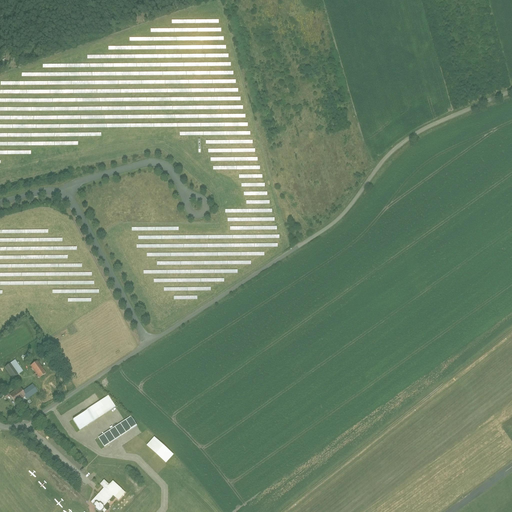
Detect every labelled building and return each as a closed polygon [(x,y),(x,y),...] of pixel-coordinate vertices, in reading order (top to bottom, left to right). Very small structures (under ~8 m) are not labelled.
[(25,371),(17,360),(6,367),(14,378),(25,371)] [(49,374),(39,361),(32,366),(41,379),(49,374)] [(34,384),(26,390),(29,396),(31,398),(40,392),(34,384)] [(24,388),(12,395),(18,404),(29,396),(24,388)] [(119,407),(111,395),(73,419),(81,430),(119,407)] [(134,417),(100,438),(106,447),(140,426),(134,417)] [(178,454),(157,436),(149,445),(169,463),(178,454)] [(127,493),(114,481),(110,484),(105,479),(101,484),(105,488),(92,502),(97,507),(97,510),(99,511),(102,511),(103,511),(104,511),(105,511),(107,509),(106,508),(105,506),(114,496),(120,501),(127,493)]
